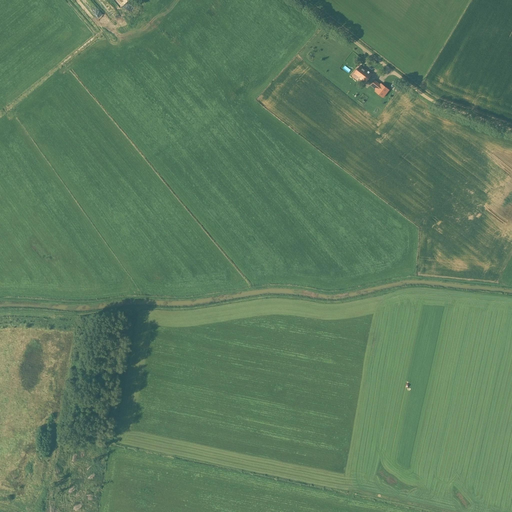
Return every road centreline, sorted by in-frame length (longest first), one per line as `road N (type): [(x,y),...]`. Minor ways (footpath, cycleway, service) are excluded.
road 1 (track): [(109,439),(444,511)]
road 2 (unclassified): [(511,130),(419,93),(297,0)]
